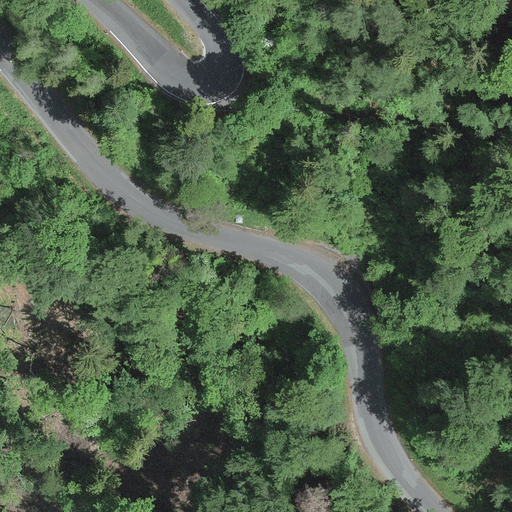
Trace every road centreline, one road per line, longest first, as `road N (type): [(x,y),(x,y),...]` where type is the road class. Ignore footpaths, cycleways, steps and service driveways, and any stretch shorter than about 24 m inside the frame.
road 1 (tertiary): [(0,51),(149,210),(280,252),(333,283),(354,320),(378,433),(439,511)]
road 2 (tertiary): [(181,0),(223,52),(222,76),(198,84),(169,72),(94,0)]
